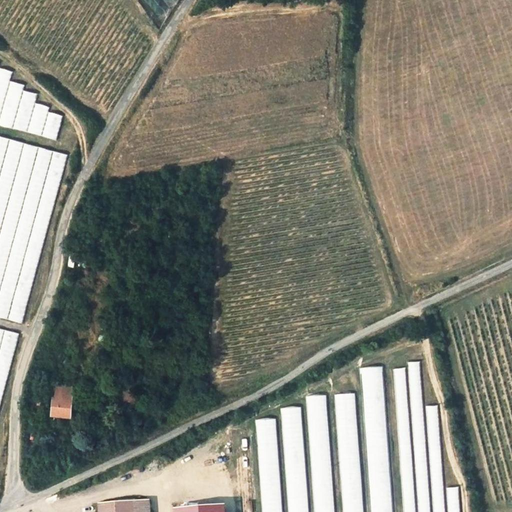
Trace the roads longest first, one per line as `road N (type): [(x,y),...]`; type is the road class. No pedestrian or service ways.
road 1 (residential): [(511,264),(10,508)]
road 2 (residential): [(189,0),(61,219),(13,394),(10,508)]
road 3 (track): [(412,311),(354,134),(358,0)]
